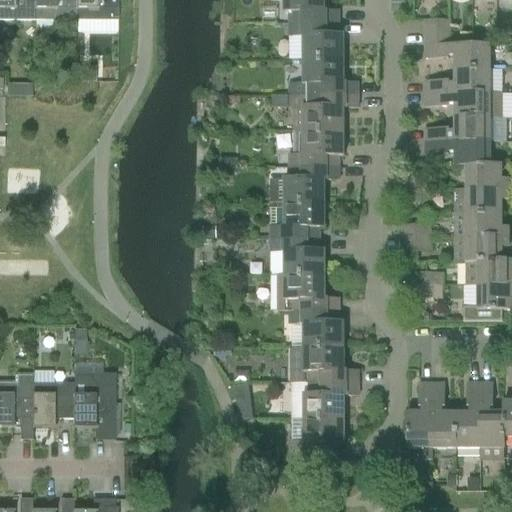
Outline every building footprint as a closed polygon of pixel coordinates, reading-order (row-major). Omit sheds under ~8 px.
[(0,0),(0,22),(34,23),(34,0),(0,0)] [(75,23),(75,0),(34,0),(34,23),(35,23),(35,34),(53,34),(53,23),(75,23)] [(116,24),(116,0),(75,0),(75,23),(96,23),(116,24)] [(324,13),(323,0),(283,0),(283,16),(288,16),(289,26),(338,26),(338,13),(324,13)] [(424,36),(449,36),(449,23),(424,23),(424,36)] [(338,26),(289,26),(289,40),(289,62),(299,62),(343,62),(343,37),(338,37),(338,26)] [(424,48),(449,48),(449,36),(424,36),(424,48)] [(489,72),(489,48),(449,48),(424,48),(424,61),(454,61),(454,72),(489,72)] [(343,85),(343,62),(299,62),(299,67),(303,67),(303,86),(289,86),(289,98),(358,98),(358,85),(343,85)] [(95,71),(76,71),(76,84),(76,86),(95,86),(95,85),(95,71)] [(424,96),(489,96),(489,72),(454,72),(453,84),(424,84),(424,96)] [(26,87),(6,86),(6,99),(24,99),(26,99),(26,87)] [(502,120),(502,96),(489,96),(424,96),(424,109),(454,109),(454,120),(502,120)] [(358,111),(358,98),(289,98),(289,111),(290,111),(291,134),(343,134),(343,111),(358,111)] [(424,132),(424,144),(489,144),(506,144),(506,120),(502,120),(454,120),(454,132),(424,132)] [(289,158),(289,170),(339,170),(339,159),(343,159),(343,134),(291,134),(291,158),(289,158)] [(490,168),(489,148),(489,144),(424,144),(424,157),(454,157),(454,169),(465,169),(465,168),(490,168)] [(218,161),(218,170),(235,170),(235,161),(218,161)] [(501,182),(501,168),(490,168),(465,168),(465,169),(465,192),(508,192),(508,182),(501,182)] [(202,170),(202,178),(215,179),(216,170),(202,170)] [(279,206),(324,206),(324,182),(339,182),(339,170),(289,170),(289,181),(284,181),(284,201),(279,201),(279,206)] [(429,192),(429,180),(404,180),(404,192),(429,192)] [(429,205),(429,192),(404,192),(404,205),(429,205)] [(453,216),(501,216),(501,202),(508,202),(508,192),(465,192),(453,192),(453,216)] [(324,231),(324,206),(279,206),(279,211),(284,211),(284,230),(269,230),(269,242),(319,242),(319,231),(324,231)] [(501,230),(501,216),(453,216),(453,240),(508,240),(508,230),(501,230)] [(429,240),(429,228),(404,228),(404,240),(429,240)] [(429,253),(429,240),(404,240),(404,253),(429,253)] [(508,240),(453,240),(453,253),(466,253),(466,265),(477,265),(477,264),(511,264),(511,263),(511,250),(508,250),(508,240)] [(319,253),(319,242),(269,242),(269,254),(284,254),(284,273),(280,273),(280,278),(324,278),(324,253),(319,253)] [(511,264),(477,264),(477,265),(466,265),(466,288),(477,288),(511,288),(511,264)] [(416,288),(441,288),(441,276),(416,276),(416,288)] [(324,278),(280,278),(272,278),(272,314),(289,314),(339,314),(339,301),(324,301),(324,278)] [(416,301),(441,301),(441,288),(416,288),(416,301)] [(511,288),(477,288),(477,310),(463,310),(463,324),(502,324),(502,313),(511,312),(511,288)] [(339,325),(339,314),(289,314),(289,326),(303,326),(303,344),(299,344),(299,349),(343,349),(343,325),(339,325)] [(74,333),(74,343),(85,343),(85,333),(78,333),(74,333)] [(214,349),(213,359),(230,359),(230,349),(214,349)] [(299,349),(288,349),(288,386),(309,386),(358,386),(358,373),(344,373),(343,349),(299,349)] [(31,431),(31,376),(17,376),(14,380),(13,383),(0,383),(0,430),(19,431),(18,443),(31,443),(31,431)] [(114,437),(114,422),(114,377),(73,377),(73,386),(73,421),(72,421),(72,431),(99,431),(99,437),(114,437)] [(492,416),(492,385),(479,386),(479,451),(479,464),(504,464),(504,440),(503,440),(503,415),(492,416)] [(31,386),(31,431),(55,431),(55,421),(72,421),(73,421),(73,386),(33,386),(31,386)] [(299,422),(344,422),(344,398),(358,398),(358,386),(309,386),(309,397),(303,397),(304,417),(299,417),(299,422)] [(432,463),(432,451),(431,386),(419,386),(419,416),(417,412),(410,412),(408,416),(407,416),(407,451),(419,451),(420,463),(432,463)] [(444,415),(444,386),(431,386),(432,451),(455,451),(455,415),(444,415)] [(455,451),(479,451),(479,386),(467,386),(467,415),(455,415),(455,451)] [(511,440),(511,404),(503,404),(503,415),(503,440),(504,440),(511,440)] [(251,413),(239,414),(241,422),(252,421),(251,413)] [(344,447),(344,422),(299,422),(299,427),(303,427),(303,445),(289,445),(289,471),(321,471),(321,459),(339,458),(339,447),(344,447)] [(345,467),(334,467),(334,479),(345,479),(345,467)] [(430,477),(421,477),(421,488),(431,488),(430,477)] [(446,479),(446,488),(449,488),(455,488),(455,479),(446,479)] [(71,511),(72,502),(59,502),(59,511),(71,511)] [(113,511),(114,510),(114,502),(100,502),(100,511),(113,511)]
